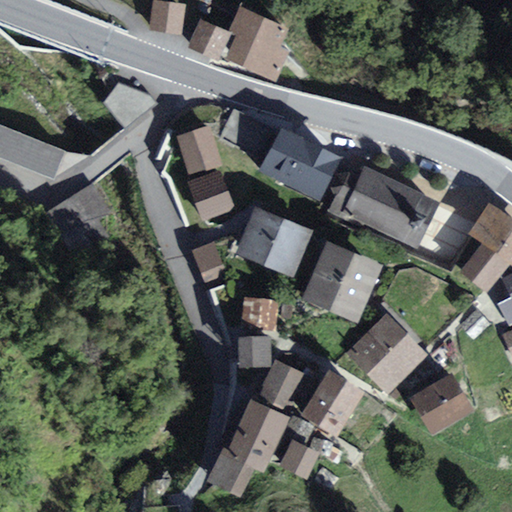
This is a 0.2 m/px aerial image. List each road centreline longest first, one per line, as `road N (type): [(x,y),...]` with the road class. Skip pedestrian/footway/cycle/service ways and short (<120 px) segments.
road 1 (secondary): [(195,73),(433,145),(511,187)]
road 2 (unclassified): [(0,174),(29,189),(70,181),(141,128),(195,73)]
road 3 (secondary): [(0,0),(195,73)]
